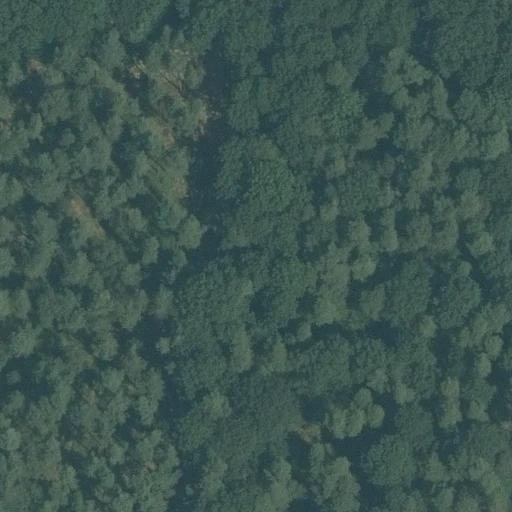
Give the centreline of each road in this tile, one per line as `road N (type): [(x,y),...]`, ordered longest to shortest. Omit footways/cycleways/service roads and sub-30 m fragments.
road 1 (track): [(176,511),(250,0)]
road 2 (unclassified): [(0,12),(250,0)]
